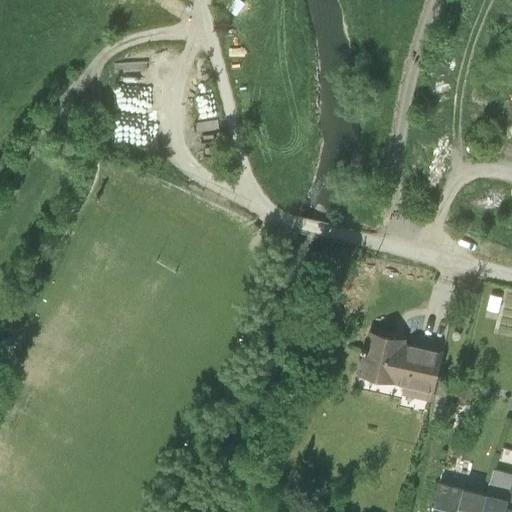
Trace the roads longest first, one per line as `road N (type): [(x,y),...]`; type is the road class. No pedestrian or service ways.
road 1 (unclassified): [(511,278),(264,211),(251,192),(198,0)]
road 2 (track): [(0,179),(123,45),(200,10)]
road 3 (track): [(391,246),(403,126),(435,0)]
